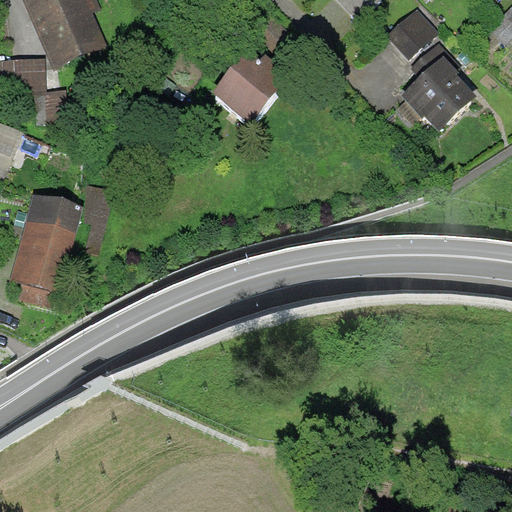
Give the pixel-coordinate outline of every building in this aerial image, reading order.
[(22,0),(54,72),(110,47),(96,20),(102,16),(94,0),(22,0)] [(384,1),(382,0),(335,0),(358,24),(384,1)] [(410,62),(440,34),(419,10),(388,38),(410,62)] [(511,37),(511,11),(494,32),(507,44),(511,37)] [(272,13),(254,27),(274,53),(292,39),(272,13)] [(441,133),(477,99),(457,77),(460,74),(444,58),(448,54),(440,45),(413,71),(422,81),(404,98),(423,118),(425,116),(441,133)] [(253,126),(288,84),(248,53),(214,95),(253,126)] [(45,61),(0,63),(0,96),(46,95),(45,61)] [(65,94),(37,96),(39,124),(67,123),(65,94)] [(1,126),(0,127),(0,152),(21,160),(18,166),(63,183),(70,163),(49,155),(53,145),(1,126)] [(115,193),(87,187),(86,223),(92,225),(86,251),(100,255),(115,193)] [(85,208),(35,194),(11,281),(25,285),(21,300),(56,310),(85,208)]
